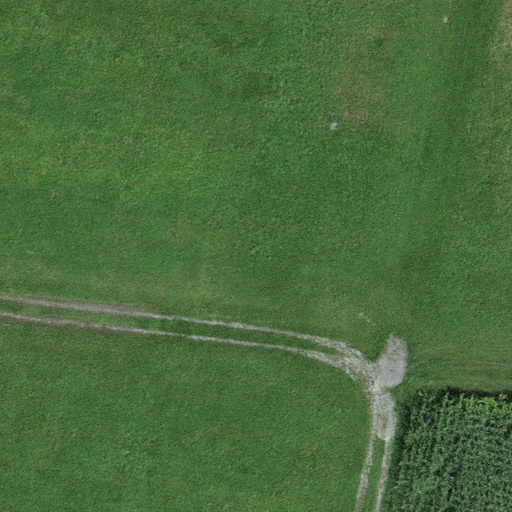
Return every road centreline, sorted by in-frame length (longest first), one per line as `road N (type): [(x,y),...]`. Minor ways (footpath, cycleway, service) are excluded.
road 1 (track): [(0,310),(391,359)]
road 2 (track): [(369,511),(391,359)]
road 3 (track): [(511,378),(391,359)]
